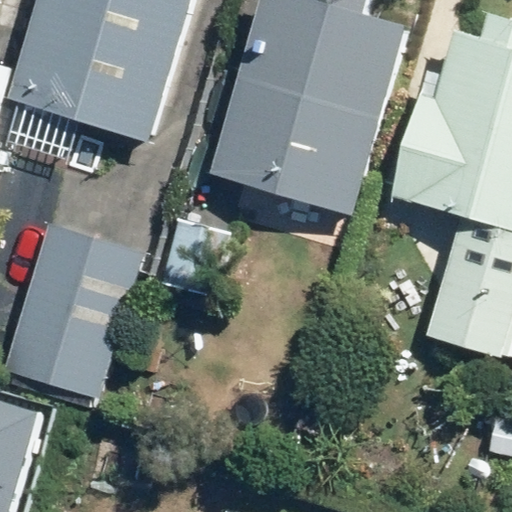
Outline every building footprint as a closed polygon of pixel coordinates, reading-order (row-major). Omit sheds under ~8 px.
[(43,0),(14,97),(157,140),(200,0),(43,0)] [(262,0),(212,170),(355,213),(411,26),(363,12),(366,0),(262,0)] [(511,18),(490,12),(481,40),(459,34),(442,86),(432,82),(399,191),(463,212),(426,332),(498,354),(511,308),(511,18)] [(237,235),(178,219),(159,290),(217,306),(237,235)] [(146,258),(50,230),(8,377),(103,404),(146,258)] [(0,511),(8,511),(37,414),(0,402),(0,511)]
